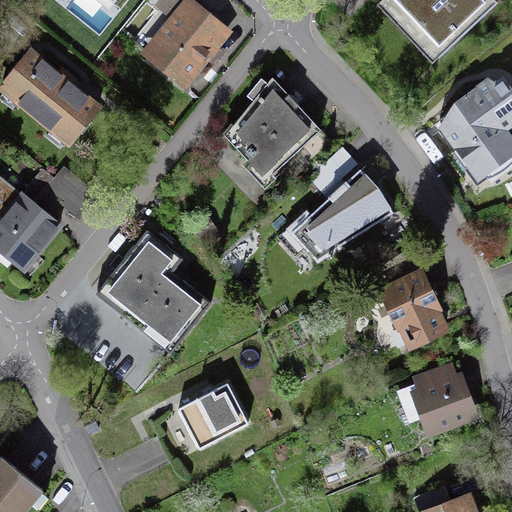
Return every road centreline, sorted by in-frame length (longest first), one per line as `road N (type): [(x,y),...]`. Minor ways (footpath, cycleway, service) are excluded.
road 1 (residential): [(511,428),(472,273),(431,188),(283,40)]
road 2 (residential): [(27,348),(283,40)]
road 3 (residential): [(110,511),(27,348)]
